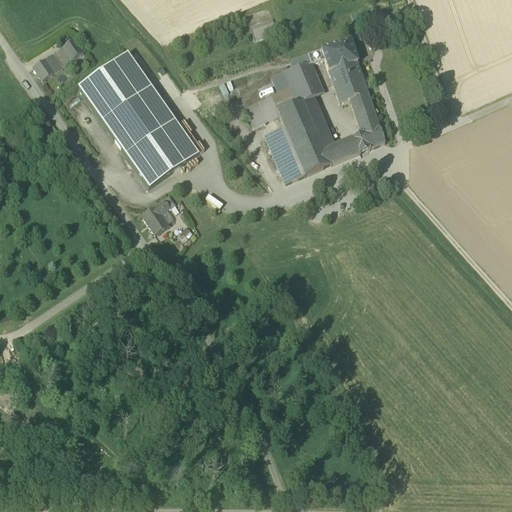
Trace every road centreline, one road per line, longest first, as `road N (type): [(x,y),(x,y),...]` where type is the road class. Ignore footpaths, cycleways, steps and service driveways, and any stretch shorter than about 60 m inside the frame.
road 1 (unclassified): [(0,42),(173,289),(255,431),(287,511)]
road 2 (track): [(145,247),(0,342)]
road 3 (track): [(403,193),(511,313)]
road 4 (track): [(409,0),(452,126)]
